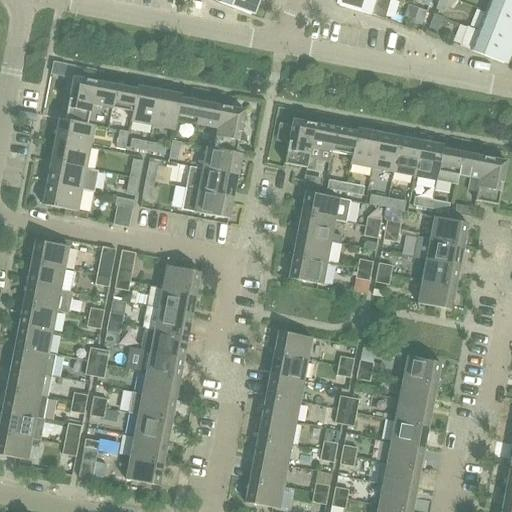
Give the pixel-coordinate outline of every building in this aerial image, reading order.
[(212,0),(250,14),(255,0),(212,0)] [(339,0),(337,6),(371,16),(384,20),(389,0),(339,0)] [(447,0),(437,0),(435,9),(444,12),(447,0)] [(511,0),(489,0),(485,12),(511,22),(511,0)] [(417,8),(413,19),(422,23),(426,11),(417,8)] [(511,22),(485,12),(477,31),(510,44),(511,38),(511,22)] [(433,13),(429,25),(438,28),(442,16),(433,13)] [(502,63),(510,44),(477,31),(466,26),(458,46),(502,63)] [(86,125),(86,124),(90,104),(94,82),(86,80),(72,77),(64,120),(64,121),(86,125)] [(90,104),(131,112),(132,112),(136,90),(94,82),(90,104)] [(130,120),(152,125),(158,91),(136,86),(136,90),(132,112),(131,112),(130,120)] [(174,129),(175,121),(174,121),(179,98),(180,98),(180,95),(158,91),(152,125),(174,129)] [(174,121),(175,121),(216,129),(217,129),(221,106),(180,98),(179,98),(174,121)] [(216,129),(212,149),(212,150),(235,154),(235,153),(243,111),(221,106),(217,129),(216,129)] [(58,119),(54,141),(88,147),(92,125),(86,124),(86,125),(64,121),(64,120),(58,119)] [(283,164),(306,168),(310,147),(309,147),(314,124),(292,120),(283,164)] [(309,147),(310,147),(351,155),(352,155),(356,132),(355,132),(314,124),(309,147)] [(349,163),(371,167),(378,133),(356,129),(355,132),(356,132),(352,155),(351,155),(349,163)] [(118,130),(115,149),(124,150),(127,132),(118,130)] [(371,167),(393,171),(399,137),(378,133),(371,167)] [(393,171),(414,176),(420,141),(399,137),(393,171)] [(147,151),(148,142),(130,139),(129,148),(147,151)] [(54,141),(50,162),(84,168),(88,147),(54,141)] [(171,141),(168,159),(177,160),(180,142),(171,141)] [(442,146),(420,141),(414,176),(436,180),(437,172),(437,171),(441,149),(442,149),(442,146)] [(148,142),(147,151),(164,155),(166,146),(148,142)] [(237,176),(240,156),(241,154),(235,153),(235,154),(212,150),(212,149),(207,148),(202,169),(237,176)] [(442,149),(441,149),(437,171),(437,172),(436,180),(456,184),(458,175),(479,180),(483,157),(442,149)] [(474,201),(497,205),(505,161),(483,157),(479,180),(474,201)] [(128,177),(137,179),(141,161),(132,159),(128,177)] [(46,183),(80,190),(93,192),(98,171),(84,168),(50,162),(46,183)] [(145,180),(154,182),(157,164),(148,162),(145,180)] [(232,197),(234,191),(237,176),(202,169),(189,167),(185,188),(198,191),(232,197)] [(322,179),(304,175),(302,184),(320,188),(322,179)] [(137,179),(128,177),(125,195),(134,196),(137,179)] [(154,182),(145,180),(141,198),(150,200),(154,182)] [(344,192),(346,183),(328,180),(326,189),(344,192)] [(76,212),(80,190),(46,183),(41,205),(65,209),(76,212)] [(346,183),(344,192),(362,196),(363,187),(346,183)] [(228,219),(231,203),(232,197),(198,191),(194,212),(228,219)] [(349,201),(338,199),(304,192),(300,214),(333,220),(345,223),(349,201)] [(386,207),(387,198),(370,195),(368,204),(386,207)] [(431,209),(432,200),(414,197),(412,206),(431,209)] [(118,198),(117,207),(132,210),(133,201),(118,198)] [(387,198),(386,207),(404,211),(405,202),(387,198)] [(432,200),(431,209),(447,213),(449,204),(432,200)] [(454,214),(472,217),(473,208),(456,205),(454,214)] [(65,209),(64,215),(86,220),(87,214),(76,212),(65,209)] [(300,214),(296,235),(329,242),(339,244),(341,236),(331,234),(333,220),(300,214)] [(365,226),(378,229),(380,220),(367,217),(365,226)] [(467,224),(433,217),(429,239),(462,245),(467,224)] [(384,231),(398,233),(400,224),(386,221),(384,231)] [(378,229),(365,226),(363,236),(376,239),(378,229)] [(398,233),(384,231),(382,240),(396,243),(398,233)] [(296,235),(292,256),(325,263),(329,242),(296,235)] [(413,258),(425,260),(458,267),(462,245),(429,239),(417,237),(413,258)] [(34,241),(30,263),(63,269),(68,247),(34,241)] [(362,249),(374,251),(376,243),(367,242),(363,244),(362,249)] [(115,250),(101,247),(96,275),(110,278),(115,250)] [(288,279),(297,280),(321,285),(325,263),(292,256),(288,279)] [(372,262),(358,260),(356,269),(370,272),(372,262)] [(425,260),(421,282),(454,288),(458,267),(425,260)] [(30,263),(26,284),(59,290),(63,269),(30,263)] [(378,263),(376,273),(390,276),(392,266),(378,263)] [(166,266),(162,288),(195,295),(199,272),(166,266)] [(368,281),(370,272),(356,269),(355,279),(368,281)] [(131,272),(117,270),(115,279),(129,282),(131,272)] [(374,282),(388,285),(390,276),(376,273),(374,282)] [(108,287),(110,278),(96,275),(94,285),(108,287)] [(127,291),(129,282),(115,279),(113,289),(127,291)] [(417,304),(441,308),(450,310),(454,288),(421,282),(417,304)] [(26,284),(22,305),(68,314),(72,293),(59,290),(26,284)] [(150,286),(146,307),(191,316),(195,295),(162,288),(150,286)] [(22,305),(18,326),(51,333),(55,311),(68,314),(22,305)] [(156,317),(154,330),(187,337),(191,316),(146,307),(144,315),(156,317)] [(88,318),(102,320),(103,311),(90,308),(88,318)] [(107,321),(121,324),(123,315),(109,312),(107,321)] [(102,320),(88,318),(86,327),(100,330),(102,320)] [(121,324),(107,321),(105,331),(119,334),(121,324)] [(18,326),(14,347),(47,354),(51,333),(18,326)] [(183,358),(187,337),(154,330),(144,329),(139,350),(149,352),(183,358)] [(311,338),(287,333),(277,332),(273,354),(306,360),(311,338)] [(14,347),(10,368),(43,375),(47,354),(14,347)] [(87,361),(96,363),(99,350),(89,348),(87,361)] [(96,363),(105,365),(108,351),(99,350),(96,363)] [(138,350),(134,369),(143,371),(147,352),(138,350)] [(149,352),(145,373),(178,379),(183,358),(149,352)] [(273,354),(269,375),(302,381),(306,360),(273,354)] [(353,359),(339,357),(337,366),(351,369),(353,359)] [(440,363),(422,359),(406,357),(402,379),(435,385),(440,363)] [(373,363),(359,360),(357,370),(371,372),(373,363)] [(96,363),(87,361),(84,375),(93,377),(96,363)] [(105,365),(96,363),(93,377),(103,379),(105,365)] [(349,378),(351,369),(337,366),(336,375),(349,378)] [(10,368),(5,390),(46,398),(50,376),(43,375),(10,368)] [(369,382),(371,372),(357,370),(355,379),(369,382)] [(145,373),(141,394),(174,401),(178,379),(145,373)] [(269,375),(265,396),(298,403),(302,381),(269,375)] [(402,379),(398,400),(431,406),(435,385),(402,379)] [(5,390),(1,411),(34,417),(42,419),(46,398),(5,390)] [(71,402),(85,405),(86,396),(72,393),(71,402)] [(141,394),(137,415),(170,422),(174,401),(141,394)] [(265,396),(261,417),(294,424),(298,403),(265,396)] [(90,406),(104,409),(106,400),(92,397),(90,406)] [(346,412),(349,398),(339,397),(336,410),(346,412)] [(349,398),(346,412),(356,414),(358,400),(349,398)] [(48,418),(58,420),(62,401),(51,399),(48,418)] [(398,400),(394,421),(427,427),(431,406),(398,400)] [(85,405),(71,402),(69,412),(83,415),(85,405)] [(104,409),(90,406),(88,416),(110,420),(115,417),(116,411),(104,409)] [(343,425),(346,412),(336,410),(334,423),(343,425)] [(1,411),(0,417),(0,432),(30,439),(34,417),(1,411)] [(346,412),(343,425),(353,427),(356,414),(346,412)] [(137,415),(133,437),(166,443),(170,422),(137,415)] [(261,417),(257,438),(290,445),(294,424),(261,417)] [(394,421),(390,442),(423,449),(427,427),(394,421)] [(0,455),(26,461),(30,439),(0,432),(0,455)] [(65,436),(63,445),(77,448),(79,438),(65,436)] [(133,437),(129,458),(162,464),(166,443),(133,437)] [(257,438),(253,459),(286,466),(290,445),(257,438)] [(84,439),(83,449),(97,451),(98,442),(84,439)] [(321,451),(335,453),(337,444),(323,441),(321,451)] [(390,442),(386,463),(419,470),(423,449),(390,442)] [(75,457),(77,448),(63,445),(61,454),(75,457)] [(341,455),(355,457),(356,448),(343,445),(341,455)] [(77,477),(91,480),(97,451),(83,449),(77,477)] [(335,453),(321,451),(319,461),(332,464),(335,453)] [(355,457),(341,455),(339,465),(353,467),(355,457)] [(122,472),(126,476),(125,480),(158,486),(162,464),(129,458),(129,460),(124,462),(122,472)] [(253,459),(249,481),(282,487),(286,466),(253,459)] [(386,463),(382,484),(415,491),(419,470),(386,463)] [(277,509),(282,487),(249,481),(244,503),(277,509)] [(315,484),(313,493),(327,496),(329,486),(315,484)] [(382,484),(378,505),(411,511),(415,491),(382,484)] [(511,487),(505,486),(501,508),(511,509),(511,487)] [(334,487),(333,497),(346,500),(348,490),(334,487)] [(311,503),(325,505),(327,496),(313,493),(311,503)] [(331,506),(344,509),(346,500),(333,497),(331,506)]
